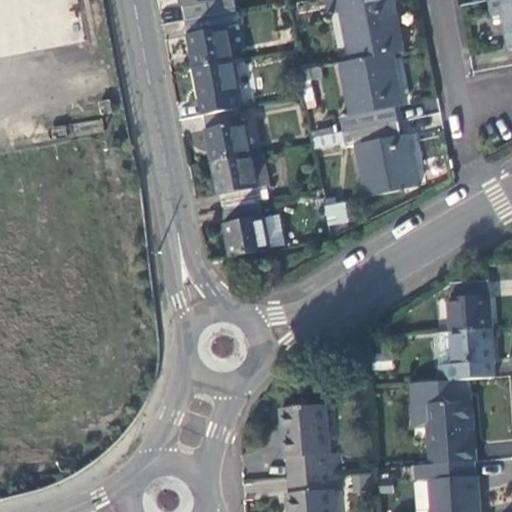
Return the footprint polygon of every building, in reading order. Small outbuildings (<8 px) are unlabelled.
[(182,0),(184,6),(187,20),(237,11),(234,0),(182,0)] [(393,1),(392,0),(328,0),(331,13),(341,11),(351,62),(394,54),(404,52),(394,0),(393,1)] [(511,0),(492,0),(490,0),(494,16),(503,14),(509,50),(511,49),(511,0)] [(237,11),(187,20),(190,36),(196,68),(234,61),(228,28),(240,26),(237,11)] [(394,54),(351,62),(341,64),(351,114),(341,116),(344,132),(403,121),(400,106),(404,105),(394,54)] [(234,61),(196,68),(202,101),(202,100),(205,116),(239,109),(236,94),(240,93),(234,61)] [(239,109),(205,116),(208,130),(214,163),(252,155),(246,123),(242,123),(239,109)] [(406,135),(403,121),(344,132),(347,148),(357,146),(367,197),(420,187),(409,135),(406,135)] [(343,149),(347,148),(344,132),(313,138),(314,143),(315,149),(342,144),(343,149)] [(252,155),(214,163),(220,196),(223,195),(226,209),(261,203),(258,188),(270,186),(264,155),(252,157),(252,155)] [(261,203),(226,209),(229,224),(226,225),(232,258),(270,250),(261,203)] [(345,204),(327,208),(330,226),(348,222),(345,204)] [(454,300),(456,329),(496,327),(494,303),(492,277),(457,280),(457,281),(458,300),(454,300)] [(438,330),(442,381),(478,380),(497,379),(496,364),(498,364),(497,348),(496,327),(456,329),(438,330)] [(460,402),(480,400),(478,380),(442,381),(418,382),(418,389),(459,386),(460,402)] [(483,460),(484,460),(480,400),(460,402),(459,386),(418,389),(421,426),(436,425),(439,463),(483,460)] [(296,457),(298,474),(345,470),(343,452),(335,453),(330,403),(288,407),(290,432),(293,457),(296,457)] [(483,474),(483,460),(439,463),(427,464),(428,478),(438,478),(440,507),(423,508),(423,511),(486,511),(485,502),(488,502),(487,489),(486,473),(483,474)] [(346,487),(345,470),(298,474),(300,491),(296,492),(297,511),(339,511),(338,488),(346,487)]
